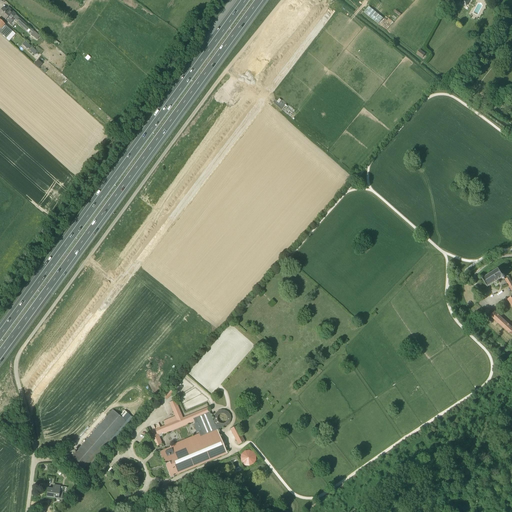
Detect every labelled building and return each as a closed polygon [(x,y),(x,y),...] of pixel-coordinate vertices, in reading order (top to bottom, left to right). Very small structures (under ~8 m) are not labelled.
[(378,23),(384,17),(369,5),(364,11),(378,23)] [(11,19),(13,17),(15,14),(8,8),(6,9),(4,7),(2,10),(0,11),(0,15),(5,20),(8,22),(10,24),(13,21),(11,19)] [(201,20),(206,23),(209,17),(204,14),(201,20)] [(18,20),(17,21),(16,22),(23,28),(26,31),(29,27),(20,18),(18,20)] [(0,33),(6,39),(12,31),(0,20),(0,33)] [(34,31),(31,35),(33,37),(33,36),(36,39),(40,36),(34,31)] [(422,57),(426,53),(419,48),(416,53),(422,57)] [(34,64),(39,68),(43,64),(38,60),(34,64)] [(274,102),(281,108),(285,103),(279,97),(274,102)] [(487,287),(502,278),(502,279),(503,279),(504,279),(504,278),(505,278),(505,277),(505,276),(504,276),(504,275),(503,275),(502,275),(498,269),(482,279),(487,287)] [(490,316),(494,320),(511,335),(511,296),(508,300),(511,306),(511,327),(495,312),(490,316)] [(247,302),(232,319),(235,321),(247,307),(248,308),(251,305),(247,302)] [(162,394),(166,398),(173,392),(169,387),(162,394)] [(159,451),(165,466),(165,465),(170,477),(226,454),(217,430),(221,428),(223,426),(224,427),(227,426),(230,423),(231,419),(230,415),(228,412),(224,410),(221,410),(217,411),(214,415),(213,418),(214,422),(216,424),(215,425),(208,407),(183,418),(175,400),(169,403),(175,417),(176,420),(170,423),(165,426),(150,432),(156,447),(162,444),(158,435),(196,419),(203,436),(160,454),(159,451)] [(125,421),(113,410),(72,457),(85,468),(125,421)] [(230,429),(238,445),(244,442),(236,426),(230,429)] [(245,451),(241,454),(240,458),(241,463),(245,466),(249,466),(253,464),(256,460),(256,456),(253,452),(249,450),(245,451)] [(46,497),(58,499),(62,499),(64,487),(60,486),(53,485),(53,489),(48,488),(46,497)]
